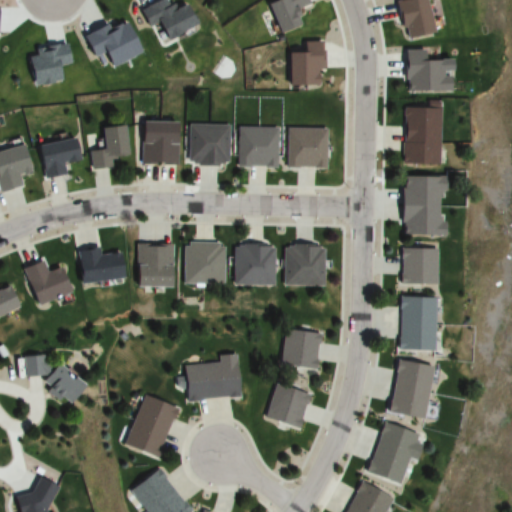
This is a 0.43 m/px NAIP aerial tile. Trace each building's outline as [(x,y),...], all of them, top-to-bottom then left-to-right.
[(276,35),(301,25),(295,9),(303,5),(300,0),(264,0),(262,1),(276,35)] [(430,34),(422,0),(402,0),(393,2),(400,40),(430,34)] [(284,53),(284,87),(316,86),(316,72),(319,72),(318,42),(299,42),(299,53),(284,53)] [(445,92),(445,76),(439,76),(439,60),(421,60),(421,51),(401,52),(401,92),(445,92)] [(435,165),(437,105),(400,105),(399,165),(435,165)] [(138,124),(138,165),(173,165),(173,124),(138,124)] [(225,125),(184,125),(184,166),(225,166),(225,125)] [(121,126),(95,128),(96,140),(86,141),(88,170),(107,169),(107,158),(124,157),(121,126)] [(234,169),(274,169),(274,128),(234,128),(234,169)] [(322,128),(283,128),(283,169),(322,169),(322,128)] [(38,181),(60,177),(58,165),(75,162),(71,140),(33,146),(38,181)] [(14,176),(28,173),(22,146),(0,150),(0,190),(17,187),(14,176)] [(397,237),(439,237),(440,216),(438,216),(438,176),(398,176),(397,237)] [(218,245),(178,244),(178,286),(217,286),(218,245)] [(165,288),(166,246),(131,245),(130,287),(165,288)] [(228,287),(269,287),(269,247),(228,247),(228,287)] [(319,287),(319,248),(278,248),(278,287),(319,287)] [(397,249),(396,285),(433,285),(433,250),(397,249)] [(72,254),(74,285),(117,281),(115,250),(72,254)] [(56,268),(41,273),(38,263),(18,270),(31,306),(65,294),(56,268)] [(0,315),(16,309),(6,286),(0,288),(0,315)] [(429,351),(430,299),(395,298),(394,351),(429,351)] [(311,371),(316,335),(281,329),(275,365),(311,371)] [(17,375),(66,406),(80,384),(31,353),(17,375)] [(384,415),(418,419),(425,366),(391,361),(384,415)] [(180,366),(181,401),(236,399),(235,364),(180,366)] [(261,421),(296,430),(306,393),(271,384),(261,421)] [(172,407),(137,396),(121,447),(156,458),(172,407)] [(363,477),(396,486),(402,460),(411,462),(418,435),(376,425),(363,477)] [(141,511),(184,511),(157,469),(127,489),(141,511)] [(341,511),(379,511),(386,498),(354,483),(341,511)]
